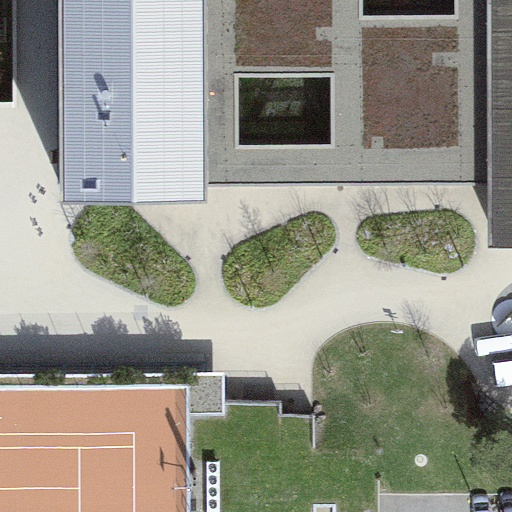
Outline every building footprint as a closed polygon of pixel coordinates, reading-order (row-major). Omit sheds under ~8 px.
[(511,0),(132,0),(133,80),(12,80),(13,140),(133,141),(133,216),(161,216),(160,206),(177,206),(177,217),(218,216),(218,165),(447,163),(447,141),(494,141),(494,237),(511,236),(511,0)] [(0,140),(13,140),(12,80),(0,80),(0,140)] [(0,511),(178,511),(178,416),(178,404),(205,404),(205,371),(205,363),(0,364),(0,511)] [(189,416),(225,415),(225,400),(225,381),(225,371),(205,371),(205,404),(178,404),(178,416),(189,416)] [(178,511),(189,511),(189,416),(178,416),(178,511)]
